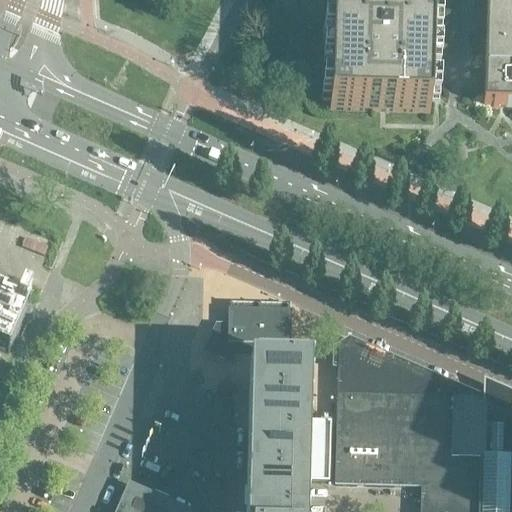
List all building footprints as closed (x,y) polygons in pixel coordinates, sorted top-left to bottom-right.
[(511,0),(485,0),(483,107),(511,108),(511,0)] [(335,112),(430,114),(432,20),(337,17),(335,112)] [(0,351),(8,355),(29,307),(26,306),(31,295),(0,281),(0,351)] [(203,354),(213,358),(231,366),(236,354),(259,354),(259,346),(288,346),(289,316),(230,315),(229,327),(215,326),(203,354)] [(421,511),(511,511),(511,418),(498,413),(349,349),(339,355),(338,399),(336,487),(422,489),(421,511)] [(310,376),(249,374),(245,511),(306,511),(307,484),(328,485),(330,424),(309,424),(310,376)] [(117,511),(186,511),(128,487),(117,511)]
